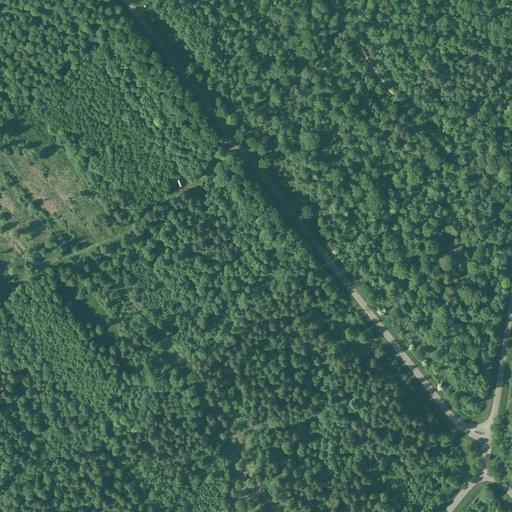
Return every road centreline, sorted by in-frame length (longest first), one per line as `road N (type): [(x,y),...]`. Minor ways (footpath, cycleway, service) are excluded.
road 1 (tertiary): [(467,428),(124,0)]
road 2 (track): [(276,511),(187,369),(0,159)]
road 3 (track): [(0,302),(45,263),(121,233),(236,142)]
road 4 (track): [(334,8),(394,98),(439,142)]
road 5 (tertiary): [(491,429),(511,300)]
